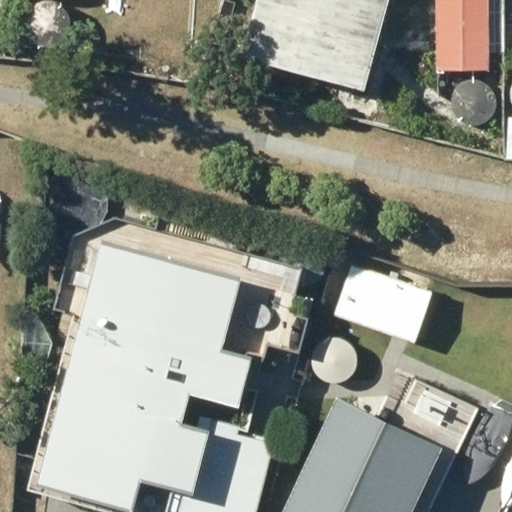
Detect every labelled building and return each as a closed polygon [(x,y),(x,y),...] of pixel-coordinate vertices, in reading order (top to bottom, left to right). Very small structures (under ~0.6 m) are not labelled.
[(253,0),(241,46),(368,81),(389,0),(253,0)] [(436,0),(436,64),(488,64),(488,45),(502,45),(502,0),(436,0)] [(251,348),(219,338),(239,270),(104,230),(33,473),(125,500),(123,506),(142,511),(165,511),(166,508),(180,511),(248,511),(271,437),(182,411),(191,382),(238,395),(251,348)] [(352,257),(333,308),(411,337),(430,286),(352,257)] [(340,389),(276,511),(422,511),(455,448),(340,389)]
